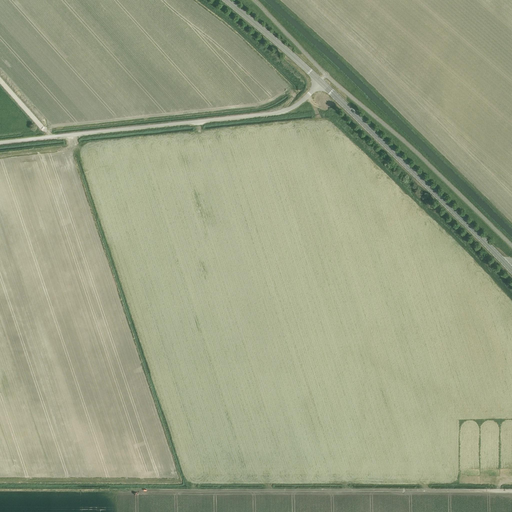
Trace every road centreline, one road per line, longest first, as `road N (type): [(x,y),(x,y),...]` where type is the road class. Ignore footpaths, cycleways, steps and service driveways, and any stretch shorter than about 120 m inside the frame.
road 1 (track): [(511,492),(123,492)]
road 2 (unclassified): [(0,142),(279,112),(320,81)]
road 3 (secondary): [(511,271),(320,81)]
road 4 (secondary): [(320,81),(225,0)]
